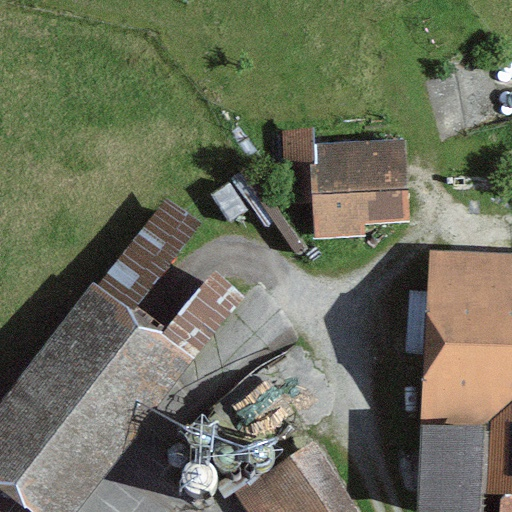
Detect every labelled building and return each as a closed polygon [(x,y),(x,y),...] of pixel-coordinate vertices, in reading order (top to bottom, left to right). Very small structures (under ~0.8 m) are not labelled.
[(313,152),(312,131),(286,133),(290,200),(315,199),(317,222),(357,220),(356,196),(401,193),(399,147),(313,152)] [(511,511),(511,288),(444,285),(431,511),(484,511),(486,476),(502,477),(500,511),(511,511)] [(0,483),(35,510),(157,350),(96,303),(0,427),(0,483)] [(264,439),(255,449),(257,462),(258,464),(260,465),(262,467),(264,467),(266,468),(269,468),(271,468),(273,467),(275,466),(277,465),(283,453),(277,441),(264,439)] [(327,511),(291,457),(277,465),(275,466),(273,467),(271,468),(269,468),(266,468),(264,467),(262,467),(260,465),(258,464),(257,462),(225,481),(232,493),(239,488),(253,511),(327,511)]
